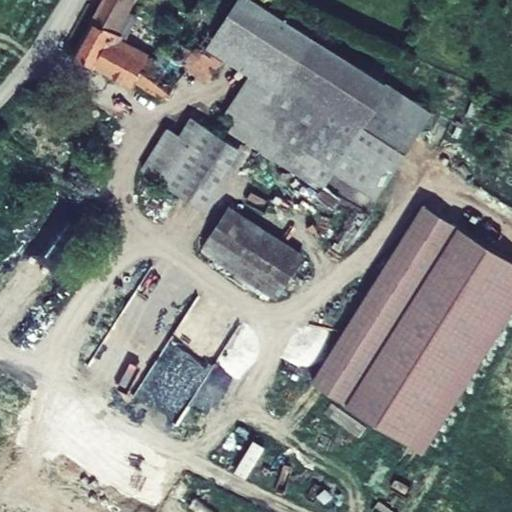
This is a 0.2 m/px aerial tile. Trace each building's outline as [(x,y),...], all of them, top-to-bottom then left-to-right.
[(104,0),(78,47),(138,80),(142,75),(167,89),(192,62),(204,71),(218,55),(205,45),(224,25),(240,0),(104,0)] [(436,113),(261,0),(240,0),(224,25),(205,45),(218,55),(249,76),(217,125),(203,115),(174,160),(224,183),(249,145),(324,194),(337,173),(379,200),(436,113)] [(224,183),(174,160),(165,174),(211,204),(224,183)] [(511,295),(511,254),(420,196),(381,256),(502,312),(511,295)] [(229,204),(200,249),(275,298),(304,252),(229,204)] [(307,374),(418,444),(502,312),(381,256),(307,374)] [(228,355),(248,325),(235,317),(215,347),(228,355)]
